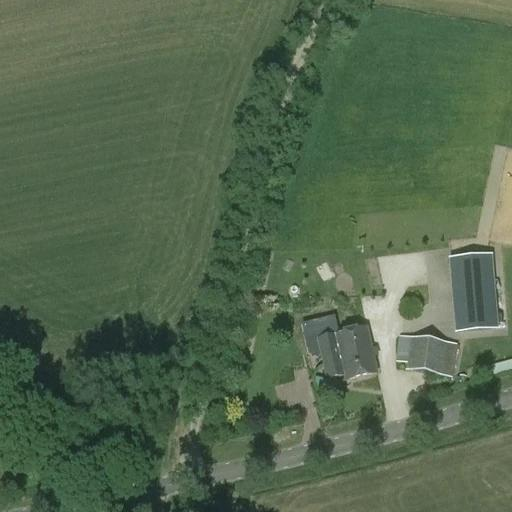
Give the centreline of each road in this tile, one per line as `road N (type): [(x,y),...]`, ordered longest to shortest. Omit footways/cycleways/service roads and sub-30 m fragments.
road 1 (tertiary): [(50,511),(511,399)]
road 2 (track): [(111,499),(101,481),(0,406)]
